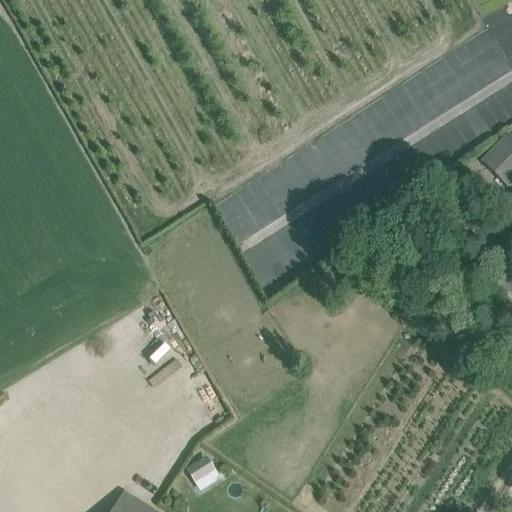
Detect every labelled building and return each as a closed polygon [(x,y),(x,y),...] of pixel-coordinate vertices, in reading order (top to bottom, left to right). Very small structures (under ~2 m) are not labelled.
[(480,162),(508,190),(511,186),(511,140),(506,135),(480,162)] [(431,205),(448,229),(479,207),(462,183),(431,205)] [(485,296),(511,317),(511,316),(511,282),(502,275),(485,296)] [(187,470),(199,486),(219,470),(207,455),(187,470)] [(113,511),(154,511),(125,494),(113,511)]
